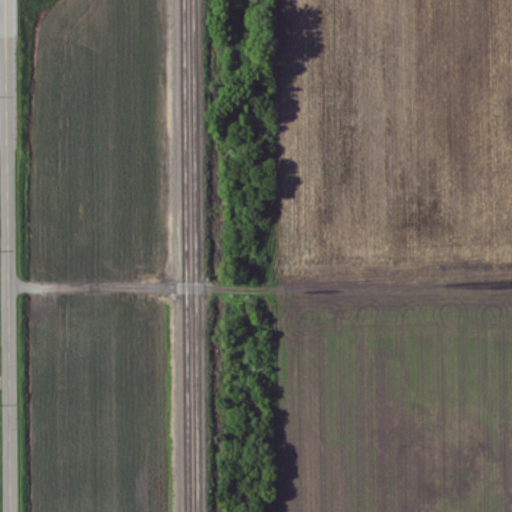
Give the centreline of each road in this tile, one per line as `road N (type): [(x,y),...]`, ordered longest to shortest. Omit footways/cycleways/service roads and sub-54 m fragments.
road 1 (residential): [(17,511),(12,0)]
road 2 (track): [(16,268),(267,274),(511,265)]
